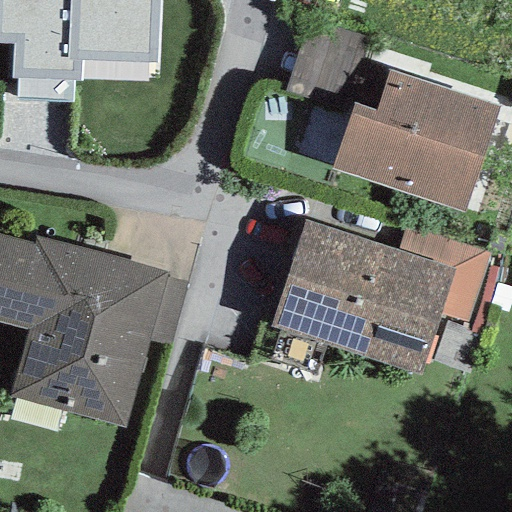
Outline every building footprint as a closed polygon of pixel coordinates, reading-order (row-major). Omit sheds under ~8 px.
[(79,82),(80,61),(68,61),(69,0),(0,0),(0,44),(12,45),(12,79),(19,79),(17,101),(72,104),(73,82),(79,82)] [(80,61),(156,63),(159,0),(69,0),(68,61),(80,61)] [(350,99),(369,38),(305,19),(282,94),(346,113),(350,99)] [(353,103),(331,170),(464,213),(499,108),(388,71),(374,111),(353,103)] [(400,252),(305,220),(272,326),(419,374),(438,315),(453,270),(400,252)] [(453,270),(438,315),(467,324),(490,254),(407,227),(400,252),(453,270)] [(33,245),(0,235),(0,322),(29,331),(10,397),(125,429),(149,340),(165,279),(166,274),(36,237),(33,245)] [(165,279),(149,340),(172,347),(187,283),(165,279)]
